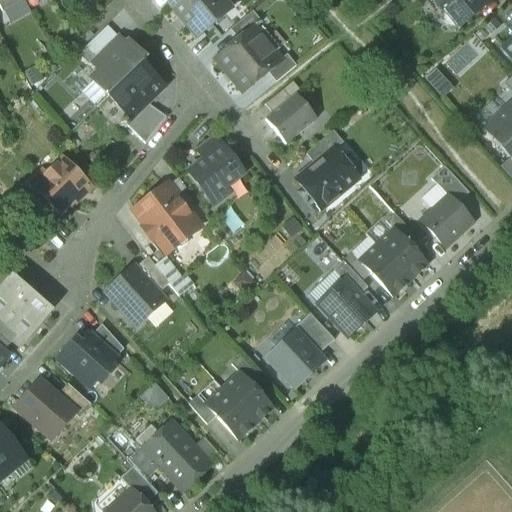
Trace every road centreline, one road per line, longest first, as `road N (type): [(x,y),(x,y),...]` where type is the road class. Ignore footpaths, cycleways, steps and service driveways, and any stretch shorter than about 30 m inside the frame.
road 1 (residential): [(511,231),(213,511)]
road 2 (residential): [(133,0),(294,187)]
